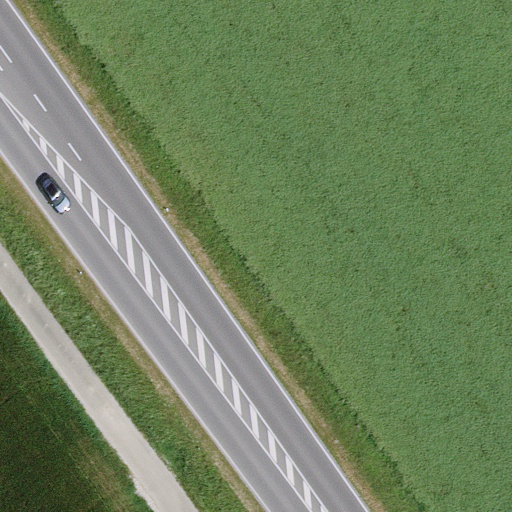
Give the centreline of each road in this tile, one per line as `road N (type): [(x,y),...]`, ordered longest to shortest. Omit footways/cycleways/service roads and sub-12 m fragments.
road 1 (secondary): [(319,511),(0,70)]
road 2 (track): [(0,261),(179,511)]
